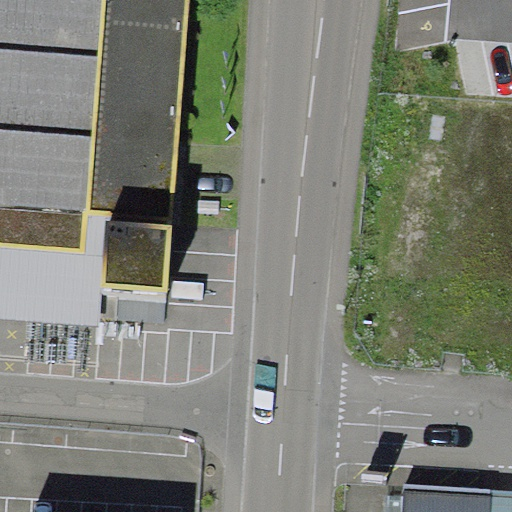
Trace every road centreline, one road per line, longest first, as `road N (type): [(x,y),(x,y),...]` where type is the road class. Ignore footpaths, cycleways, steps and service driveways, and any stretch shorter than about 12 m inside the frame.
road 1 (secondary): [(288,419),(322,0)]
road 2 (residential): [(288,419),(0,395)]
road 3 (residential): [(288,419),(511,436)]
